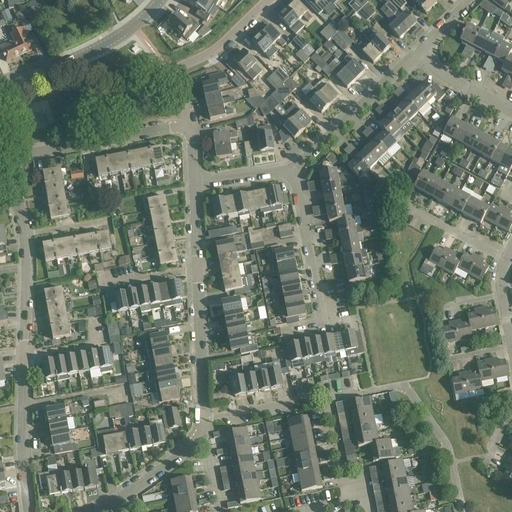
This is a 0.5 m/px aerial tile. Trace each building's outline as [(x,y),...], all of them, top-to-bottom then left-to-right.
[(40,16),(36,10),(49,2),(47,0),(34,0),(30,2),(31,3),(22,8),(31,22),(40,16)] [(204,0),(190,0),(188,4),(199,11),(196,16),(207,22),(210,17),(208,16),(214,6),(216,7),(204,0)] [(328,0),(311,0),(315,3),(310,7),(319,16),(332,4),(332,3),(328,0)] [(356,15),(362,9),(362,8),(355,0),(348,7),(356,15)] [(354,0),(355,0),(362,8),(364,6),(366,4),(367,4),(368,3),(365,0),(354,0)] [(394,0),(392,2),(400,11),(407,4),(402,0),(394,0)] [(426,14),(437,3),(434,0),(423,0),(418,5),(426,14)] [(490,11),(493,7),(485,0),(478,7),(488,14),(490,11)] [(503,0),(488,0),(504,12),(509,4),(503,0)] [(297,1),(288,10),(299,21),(303,17),(309,23),(313,19),(307,14),(308,13),(297,1)] [(389,2),(385,7),(389,10),(394,17),(399,21),(408,31),(417,22),(408,12),(403,17),(399,12),(393,6),(389,2)] [(367,5),(362,9),(371,18),(375,14),(367,5)] [(490,11),(488,14),(489,15),(490,16),(493,15),(497,10),(493,7),(490,11)] [(14,12),(15,15),(15,16),(24,29),(30,26),(21,12),(19,9),(18,9),(14,12)] [(371,18),(362,9),(357,15),(365,23),(371,18)] [(7,10),(1,13),(6,22),(11,19),(7,10)] [(285,10),(279,16),(280,17),(279,18),(290,30),(296,36),(305,27),(299,21),(288,10),(286,11),(285,10)] [(389,10),(384,15),(389,21),(394,17),(389,10)] [(177,15),(168,25),(170,26),(168,27),(173,32),(174,30),(187,42),(200,27),(191,19),(186,24),(177,15)] [(398,22),(390,29),(399,39),(408,31),(399,21),(398,22)] [(336,34),(341,30),(333,22),(329,26),(336,34)] [(471,50),(472,47),(480,31),(469,25),(461,41),(462,42),(461,44),(466,47),(471,50)] [(320,34),(328,42),(331,39),(336,34),(329,26),(320,34)] [(200,32),(205,37),(211,32),(204,27),(200,32)] [(271,27),(262,35),(273,46),(277,42),(283,48),(287,44),(281,38),(282,38),(271,27)] [(336,34),(349,47),(353,43),(341,30),(336,34)] [(21,55),(35,48),(28,34),(24,36),(22,31),(11,35),(14,41),(21,55)] [(371,34),(366,39),(371,45),(382,56),(391,48),(375,31),(371,34)] [(481,52),(483,53),(492,37),(480,31),(472,47),(471,50),(475,52),(480,55),(481,52)] [(494,33),(492,37),(483,53),(494,58),(502,42),(504,39),(494,33)] [(344,52),(349,47),(336,34),(331,39),(344,52)] [(21,55),(14,41),(11,35),(9,37),(11,42),(0,47),(7,62),(21,55)] [(268,51),(273,46),(262,35),(253,44),(264,55),(270,61),(274,57),(268,51)] [(293,42),(302,51),(307,46),(298,37),(293,42)] [(328,42),(324,46),(327,50),(332,46),(328,42)] [(511,47),(502,42),(494,58),(505,64),(510,55),(511,52),(511,47)] [(362,43),(357,47),(373,64),(382,56),(371,45),(367,49),(362,43)] [(304,65),(310,59),(301,51),(296,56),(304,65)] [(246,75),(247,74),(254,81),(258,77),(262,72),(256,65),(244,53),(234,62),(246,75)] [(310,59),(318,67),(322,71),(326,66),(327,66),(316,54),(313,56),(310,59)] [(511,56),(510,55),(505,64),(501,72),(508,76),(511,77),(511,56)] [(350,65),(346,69),(356,81),(365,72),(349,56),(345,59),(350,65)] [(356,81),(346,69),(345,70),(340,64),(336,67),(332,63),(328,68),(327,68),(331,72),(333,74),(348,89),(356,81)] [(326,66),(322,71),(328,78),(333,74),(331,72),(327,68),(328,68),(326,66)] [(274,74),(284,84),(288,80),(279,70),(274,74)] [(203,88),(201,88),(202,97),(205,96),(205,98),(220,94),(219,89),(227,87),(224,75),(220,76),(220,74),(208,77),(210,85),(202,86),(203,88)] [(274,74),(266,81),(276,92),(284,84),(274,74)] [(236,76),(231,81),(239,89),(247,86),(236,76)] [(285,84),(293,92),(298,87),(290,79),(288,80),(284,84),(285,84)] [(319,84),(314,89),(330,106),(339,97),(323,80),(319,84)] [(284,84),(275,92),(284,101),(293,92),(285,84),(284,84)] [(425,84),(416,93),(427,105),(434,99),(438,103),(445,96),(435,85),(430,89),(425,84)] [(322,114),(330,106),(314,89),(309,93),(306,97),(322,114)] [(254,90),(248,91),(250,99),(260,97),(261,97),(254,90)] [(416,93),(407,101),(418,114),(427,105),(416,93)] [(205,98),(203,98),(205,106),(207,106),(208,110),(223,106),(235,103),(233,98),(222,101),(220,94),(205,98)] [(250,99),(245,101),(256,111),(259,109),(265,102),(261,98),(261,97),(260,97),(250,99)] [(265,102),(270,114),(279,106),(270,97),(265,102),(266,102),(265,102)] [(409,122),(418,114),(407,101),(397,110),(409,122)] [(270,115),(270,114),(265,102),(259,109),(263,118),(270,115)] [(208,110),(206,110),(208,119),(210,119),(210,121),(226,118),(226,117),(233,115),(232,110),(224,112),(223,106),(208,110)] [(292,110),(288,114),(304,131),(312,123),(296,106),(292,110)] [(397,110),(388,118),(400,131),(409,122),(397,110)] [(295,140),(304,131),(288,114),(287,115),(289,116),(284,120),(283,119),(279,123),(295,140)] [(379,127),(384,133),(385,132),(391,139),(400,131),(388,118),(379,127)] [(237,130),(249,127),(248,119),(247,119),(235,122),(237,130)] [(462,125),(452,120),(443,136),(453,141),(462,125)] [(462,125),(453,141),(462,146),(471,130),(462,125)] [(265,129),(257,130),(258,137),(260,154),(261,155),(266,154),(267,153),(273,152),(271,135),(270,127),(265,128),(265,129)] [(471,130),(462,146),(472,151),(481,135),(471,130)] [(387,154),(396,145),(397,145),(391,139),(385,132),(384,133),(375,142),(387,154)] [(214,148),(236,145),(230,146),(229,140),(237,139),(237,133),(228,134),(228,135),(213,137),(214,148)] [(481,135),(472,151),(481,156),(490,141),(481,135)] [(431,138),(428,143),(433,148),(437,141),(431,138)] [(490,141),(481,156),(491,162),(500,146),(490,141)] [(387,154),(375,142),(366,150),(378,163),(387,154)] [(253,155),(251,143),(244,144),(246,156),(253,155)] [(237,151),(236,145),(214,148),(216,160),(232,158),(232,157),(240,156),(239,151),(237,151)] [(500,146),(491,162),(501,167),(509,151),(500,146)] [(151,150),(154,168),(165,166),(162,148),(151,150)] [(140,152),(143,170),(154,168),(151,150),(140,152)] [(357,159),(369,171),(378,163),(366,150),(357,159)] [(511,168),(511,152),(509,151),(501,167),(510,172),(511,168)] [(129,154),(132,172),(143,170),(140,152),(129,154)] [(118,157),(121,174),(132,172),(129,154),(118,157)] [(422,156),(422,155),(416,166),(421,169),(427,158),(422,156)] [(107,159),(110,176),(121,174),(118,157),(107,159)] [(107,159),(96,161),(99,178),(110,176),(107,159)] [(369,171),(357,159),(348,168),(360,180),(369,171)] [(414,182),(420,171),(415,168),(409,178),(410,179),(414,182)] [(45,185),(63,182),(61,170),(43,173),(45,185)] [(319,174),(322,187),(356,180),(349,174),(343,175),(337,176),(336,171),(319,174)] [(424,194),(433,178),(423,173),(414,189),(424,194)] [(491,183),(497,187),(501,189),(505,182),(495,176),(491,183)] [(168,177),(157,179),(158,186),(170,184),(168,177)] [(480,181),(472,177),(469,182),(473,184),(472,186),(477,188),(480,181)] [(414,182),(410,179),(409,178),(403,189),(407,194),(414,182)] [(433,199),(442,183),(433,178),(424,194),(433,199)] [(324,199),(341,196),(340,189),(347,188),(347,186),(357,184),(356,180),(322,187),(324,199)] [(47,197),(65,194),(63,182),(45,185),(47,197)] [(443,204),(452,189),(442,183),(433,199),(443,204)] [(485,192),(496,198),(499,192),(489,186),(485,192)] [(452,210),(461,194),(452,189),(443,204),(452,210)] [(279,190),(267,192),(271,213),(283,211),(282,207),(279,190)] [(363,192),(366,204),(372,203),(370,195),(366,191),(363,192)] [(263,215),(271,213),(267,192),(257,194),(260,211),(261,213),(263,213),(263,215)] [(49,209),(67,206),(65,194),(47,197),(49,209)] [(249,213),(260,211),(257,194),(246,196),(249,213)] [(462,215),(471,199),(461,194),(452,210),(462,215)] [(238,216),(249,213),(246,196),(235,198),(238,216)] [(344,208),(341,196),(324,199),(326,212),(344,208)] [(168,208),(166,197),(148,201),(150,212),(168,208)] [(217,220),(228,218),(224,200),(223,197),(216,199),(217,202),(213,202),(217,220)] [(228,218),(238,216),(235,198),(224,200),(228,218)] [(471,220),(480,204),(471,199),(462,215),(471,220)] [(374,214),(372,203),(366,204),(368,216),(374,214)] [(483,220),(489,209),(480,204),(471,220),(481,225),(483,220)] [(49,209),(52,222),(69,218),(67,206),(49,209)] [(491,206),(489,209),(483,220),(496,227),(506,209),(500,206),(498,210),(491,206)] [(337,223),(337,222),(346,220),(353,218),(351,207),(344,208),(326,212),(329,224),(337,223)] [(168,208),(150,212),(152,223),(170,219),(168,208)] [(496,227),(508,234),(511,227),(511,217),(510,216),(511,212),(506,209),(496,227)] [(355,227),(353,219),(353,218),(346,220),(337,222),(337,223),(339,235),(361,231),(361,226),(355,227)] [(170,219),(152,223),(154,234),(172,230),(170,219)] [(279,234),(292,232),(291,225),(278,227),(279,234)] [(230,228),(219,230),(220,238),(231,236),(230,228)] [(172,230),(154,234),(156,245),(174,241),(172,230)] [(339,235),(342,247),(358,244),(357,235),(362,234),(361,231),(339,235)] [(101,254),(112,252),(109,234),(98,235),(101,254)] [(101,254),(98,235),(87,237),(90,255),(101,254)] [(90,255),(87,237),(76,239),(79,257),(90,255)] [(250,243),(251,245),(263,243),(262,237),(250,239),(250,243)] [(79,257),(76,239),(65,241),(68,259),(79,257)] [(68,259),(65,241),(54,243),(57,261),(68,259)] [(174,241),(156,245),(158,256),(176,252),(174,241)] [(216,245),(218,257),(236,254),(235,254),(247,252),(246,246),(234,248),(233,242),(216,245)] [(57,261),(54,243),(43,245),(46,263),(57,261)] [(360,252),(358,244),(342,247),(344,260),(366,255),(365,251),(360,252)] [(451,252),(445,249),(443,253),(437,249),(429,263),(441,270),(451,252)] [(272,266),(273,266),(294,262),(292,251),(283,253),(275,254),(277,265),(272,266)] [(176,252),(158,256),(161,267),(178,263),(176,252)] [(441,270),(453,277),(458,270),(461,263),(455,259),(457,256),(451,252),(441,270)] [(220,269),(238,266),(236,254),(218,257),(220,269)] [(344,260),(347,272),(363,269),(361,260),(367,258),(366,255),(344,260)] [(479,258),(474,255),(472,259),(465,256),(461,263),(458,270),(469,276),(479,258)] [(130,256),(120,258),(118,260),(119,266),(131,263),(130,256)] [(469,276),(481,283),(489,269),(482,265),(485,261),(479,258),(469,276)] [(296,273),(294,262),(273,266),(274,274),(276,274),(277,276),(279,276),(296,273)] [(220,269),(223,281),(240,277),(238,266),(220,269)] [(365,276),(363,269),(347,272),(349,285),(357,283),(358,289),(371,286),(369,276),(365,276)] [(279,276),(281,287),(299,283),(296,273),(279,276)] [(243,290),(240,277),(223,281),(225,293),(243,290)] [(95,281),(88,283),(90,290),(97,289),(95,281)] [(281,287),(283,297),(301,294),(299,283),(281,287)] [(180,284),(170,286),(173,303),(174,307),(182,305),(182,304),(184,303),(180,284)] [(170,286),(159,288),(162,305),(162,307),(164,307),(164,309),(174,307),(173,303),(170,286)] [(162,305),(159,288),(148,290),(151,307),(152,311),(161,309),(160,308),(162,307),(162,305)] [(47,305),(65,301),(62,289),(45,292),(47,305)] [(151,307),(148,290),(136,292),(140,309),(140,313),(152,311),(151,307)] [(130,311),(140,309),(136,292),(126,294),(130,311)] [(119,313),(130,311),(126,294),(116,296),(119,313)] [(283,297),(279,298),(281,309),(285,308),(303,305),(301,294),(283,297)] [(92,298),(94,306),(101,305),(99,297),(92,298)] [(221,303),(224,316),(242,312),(239,300),(221,303)] [(49,317),(67,313),(65,301),(47,305),(49,317)] [(305,316),(303,305),(285,308),(287,319),(305,316)] [(484,331),(498,328),(495,312),(488,313),(487,309),(480,310),(484,331)] [(480,310),(473,311),(474,316),(467,317),(468,325),(470,333),(484,331),(480,310)] [(224,316),(226,327),(244,324),(242,312),(224,316)] [(51,329),(69,326),(67,313),(49,317),(51,329)] [(155,326),(155,329),(166,327),(165,321),(160,322),(161,325),(155,326)] [(458,344),(471,341),(470,333),(468,325),(460,327),(459,322),(454,323),(458,344)] [(107,325),(108,332),(119,330),(117,323),(107,325)] [(454,323),(448,324),(449,329),(442,330),(444,346),(458,344),(454,323)] [(226,327),(228,339),(246,336),(244,324),(226,327)] [(51,329),(54,341),(71,338),(69,326),(51,329)] [(120,330),(122,338),(133,336),(131,328),(120,330)] [(108,332),(109,338),(120,336),(119,330),(108,332)] [(146,333),(147,339),(145,339),(148,351),(169,347),(167,335),(159,337),(158,331),(146,333)] [(353,333),(342,335),(346,353),(347,359),(365,355),(362,340),(355,341),(353,333)] [(335,356),(346,353),(342,335),(331,338),(335,356)] [(120,336),(109,338),(110,345),(113,344),(119,343),(121,343),(120,336)] [(246,336),(228,339),(231,351),(240,349),(241,356),(257,352),(258,352),(257,346),(248,347),(246,336)] [(331,338),(320,340),(324,358),(325,360),(335,357),(335,356),(331,338)] [(320,340),(310,342),(313,360),(315,365),(325,363),(325,360),(324,358),(320,340)] [(310,342),(299,344),(303,362),(304,367),(315,365),(313,360),(310,342)] [(121,355),(119,343),(113,344),(115,357),(121,355)] [(288,348),(283,349),(284,355),(287,369),(293,368),(293,370),(304,368),(304,367),(303,362),(299,344),(288,347),(288,348)] [(150,362),(171,357),(169,347),(148,351),(150,362)] [(101,371),(102,374),(112,373),(111,368),(115,368),(114,362),(113,362),(111,354),(109,354),(109,351),(98,353),(101,371)] [(90,373),(101,371),(98,353),(87,355),(90,373)] [(79,375),(90,373),(87,355),(76,357),(79,375)] [(243,364),(252,362),(250,356),(242,358),(243,364)] [(76,357),(65,359),(68,377),(79,375),(76,357)] [(152,373),(173,368),(171,357),(150,362),(152,373)] [(58,382),(69,380),(65,359),(55,361),(58,378),(58,382)] [(494,381),(508,378),(505,363),(497,364),(496,360),(490,361),(494,381)] [(58,378),(55,361),(43,363),(46,380),(47,384),(58,382),(58,378)] [(490,361),(484,363),(485,367),(477,368),(479,376),(480,384),(494,381),(490,361)] [(175,379),(173,368),(152,373),(147,374),(148,384),(154,383),(175,379)] [(279,371),(268,374),(267,374),(271,391),(283,389),(279,371)] [(468,395),(482,392),(480,384),(479,376),(472,378),(471,373),(464,375),(468,395)] [(256,376),(259,394),(271,391),(267,374),(256,376)] [(464,375),(458,376),(459,380),(451,382),(454,397),(468,395),(464,375)] [(128,377),(129,384),(130,387),(137,386),(134,376),(128,377)] [(247,396),(259,394),(256,376),(244,378),(247,396)] [(235,398),(247,396),(244,378),(231,381),(235,398)] [(177,390),(175,379),(154,383),(156,393),(177,390)] [(137,386),(130,387),(130,388),(131,398),(139,397),(137,389),(138,389),(138,386),(138,385),(137,386)] [(308,387),(296,389),(298,398),(310,395),(308,389),(308,387)] [(179,401),(177,390),(156,393),(158,405),(179,401)] [(87,417),(92,416),(90,407),(88,407),(89,407),(88,398),(81,399),(83,408),(85,407),(87,416),(86,416),(87,417)] [(350,406),(351,413),(372,409),(370,401),(372,401),(372,399),(349,403),(350,406)] [(94,404),(95,410),(106,408),(105,402),(94,404)] [(131,404),(125,405),(127,418),(133,417),(131,404)] [(121,419),(127,418),(125,405),(119,407),(121,419)] [(134,405),(136,416),(136,415),(142,413),(141,406),(134,407),(134,405)] [(48,424),(66,420),(64,408),(46,411),(48,424)] [(179,415),(178,409),(162,412),(163,418),(179,415)] [(372,409),(351,413),(353,422),(375,418),(375,416),(373,416),(372,409)] [(163,418),(164,424),(181,421),(179,415),(163,418)] [(289,428),(287,428),(288,432),(310,427),(308,419),(308,418),(288,421),(288,423),(289,428)] [(375,418),(353,422),(355,431),(375,427),(374,419),(376,419),(375,418)] [(48,424),(47,424),(48,432),(51,432),(52,435),(69,432),(66,420),(48,424)] [(164,424),(165,430),(182,427),(181,421),(164,424)] [(272,423),(266,424),(268,435),(274,434),(273,429),(272,423)] [(312,436),(310,427),(288,432),(288,433),(290,433),(292,440),(312,436)] [(375,427),(355,431),(356,440),(379,435),(379,434),(377,434),(375,427)] [(162,428),(150,430),(154,448),(165,446),(162,428)] [(116,444),(114,430),(97,433),(99,442),(97,442),(99,458),(106,456),(106,457),(118,455),(116,444)] [(114,430),(116,444),(118,455),(130,452),(127,434),(115,437),(114,430)] [(141,450),(154,448),(150,430),(138,432),(141,450)] [(228,444),(249,440),(247,433),(249,432),(249,431),(226,435),(228,444)] [(71,444),(69,432),(52,435),(48,436),(49,439),(51,439),(53,447),(54,447),(55,455),(72,452),(71,444)] [(138,432),(127,434),(130,452),(141,450),(138,432)] [(379,435),(356,440),(358,448),(390,442),(390,441),(378,443),(377,437),(379,437),(379,435)] [(293,445),(291,446),(291,449),(313,445),(312,436),(292,440),(293,445)] [(249,440),(228,444),(230,453),(253,448),(252,447),(250,447),(249,440)] [(392,449),(390,442),(358,448),(358,449),(370,447),(370,450),(367,451),(368,456),(399,450),(399,449),(393,450),(393,449),(392,449)] [(313,445),(291,449),(292,451),(294,451),(295,458),(315,454),(313,445)] [(230,453),(231,461),(252,457),(251,450),(253,450),(253,448),(230,453)] [(399,450),(368,456),(368,459),(372,459),(373,465),(394,460),(394,459),(400,458),(399,450)] [(296,463),(294,463),(295,467),(317,463),(315,454),(295,458),(296,463)] [(55,458),(48,459),(49,467),(56,465),(55,457),(55,458)] [(252,457),(231,461),(233,467),(233,470),(254,466),(256,466),(256,464),(254,464),(252,457)] [(429,465),(428,459),(419,460),(420,467),(429,465)] [(403,462),(382,466),(384,476),(405,472),(412,470),(411,468),(404,469),(403,462)] [(317,463),(295,467),(295,469),(297,468),(299,475),(319,471),(317,463)] [(511,468),(505,465),(502,470),(506,472),(503,479),(511,483),(511,468)] [(254,466),(233,470),(233,472),(234,474),(235,479),(256,475),(254,468),(256,468),(256,466),(254,466)] [(82,473),(85,491),(97,488),(95,478),(94,472),(94,471),(82,473)] [(319,471),(299,475),(300,483),(298,483),(298,485),(320,480),(319,471)] [(58,472),(38,475),(41,490),(48,489),(50,497),(55,496),(55,498),(62,497),(61,495),(59,477),(58,472)] [(405,472),(384,476),(384,477),(384,479),(385,485),(407,481),(405,473),(405,472)] [(73,493),(85,491),(82,473),(71,475),(73,493)] [(61,495),(73,493),(71,475),(59,477),(61,495)] [(256,475),(235,479),(236,483),(236,484),(236,486),(237,488),(258,484),(259,484),(259,482),(257,482),(256,475)] [(191,478),(170,483),(172,490),(170,490),(170,492),(192,487),(191,478)] [(320,480),(298,485),(298,487),(301,486),(302,493),(322,489),(320,480)] [(407,481),(385,485),(387,494),(410,489),(410,488),(408,488),(407,481)] [(258,484),(237,488),(238,496),(259,492),(258,486),(260,485),(259,484),(258,484)] [(427,486),(429,495),(436,493),(435,490),(434,485),(434,484),(427,486)] [(174,500),(194,496),(192,487),(170,492),(170,494),(172,494),(174,500)] [(410,489),(387,494),(389,502),(410,498),(408,491),(410,490),(410,489)] [(238,496),(240,505),(263,501),(262,499),(261,499),(259,492),(238,496)] [(436,493),(429,495),(431,503),(438,501),(436,493)] [(196,505),(194,496),(174,500),(175,508),(173,508),(173,510),(196,505)] [(410,498),(389,502),(390,511),(413,506),(413,505),(411,505),(410,498)]
